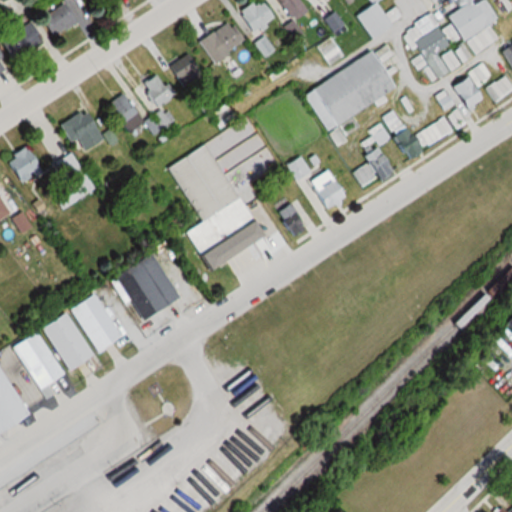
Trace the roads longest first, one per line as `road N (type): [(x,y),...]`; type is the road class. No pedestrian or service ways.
road 1 (residential): [(0,456),(511,118)]
road 2 (residential): [(0,118),(180,0)]
